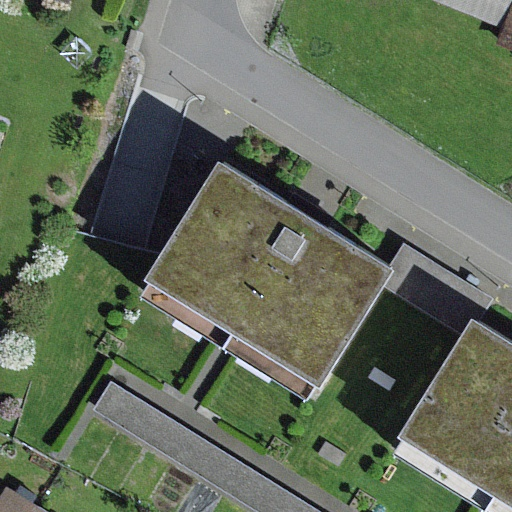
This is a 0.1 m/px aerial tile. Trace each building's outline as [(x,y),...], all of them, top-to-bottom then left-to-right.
[(70,0),(30,0),(68,11),(70,0)] [(511,0),(427,0),(502,31),(496,48),(511,54),(511,0)] [(385,273),(215,168),(140,287),(315,391),(384,288),(391,277),(385,273)] [(494,301),(403,245),(385,273),(391,277),(384,288),(461,337),(470,326),(476,330),(494,301)] [(511,511),(511,352),(476,330),(470,326),(394,444),(505,511),(511,511)] [(316,511),(111,384),(93,412),(253,511),(316,511)] [(42,511),(5,489),(0,497),(0,511),(42,511)]
